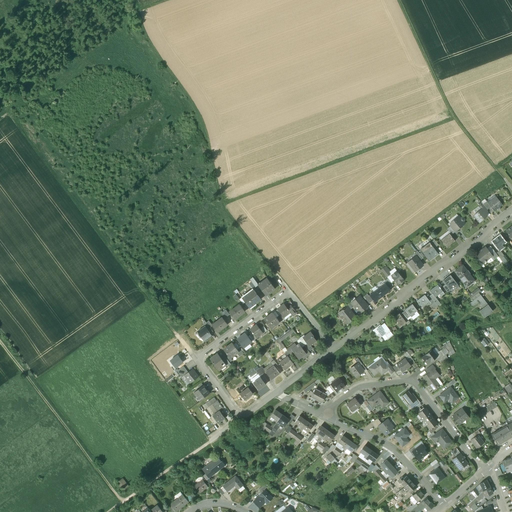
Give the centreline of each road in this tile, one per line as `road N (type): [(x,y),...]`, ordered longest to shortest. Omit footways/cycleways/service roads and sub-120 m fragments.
road 1 (track): [(132,0),(146,39),(200,117),(223,208),(270,268)]
road 2 (track): [(0,112),(177,335)]
road 3 (track): [(222,205),(454,118)]
road 4 (residential): [(511,210),(342,343)]
road 5 (residential): [(484,469),(409,379),(352,389),(324,416)]
road 6 (track): [(122,502),(21,369)]
road 7 (track): [(108,511),(242,418)]
road 8 (residential): [(445,505),(389,446),(324,416)]
road 9 (track): [(454,118),(398,0)]
